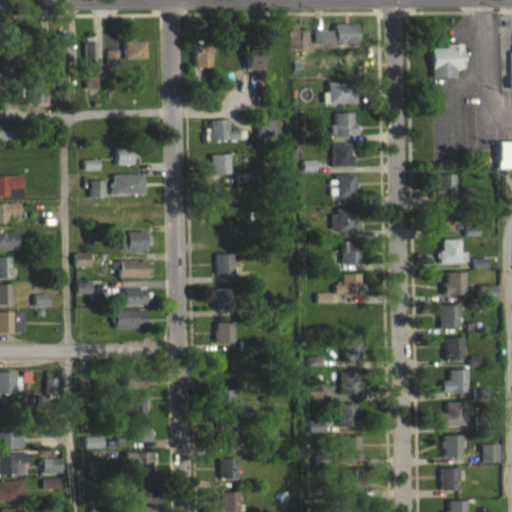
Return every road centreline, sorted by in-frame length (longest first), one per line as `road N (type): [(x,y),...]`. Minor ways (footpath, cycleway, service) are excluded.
road 1 (residential): [(390,0),(413,511)]
road 2 (residential): [(168,0),(177,511)]
road 3 (residential): [(0,363),(172,364)]
